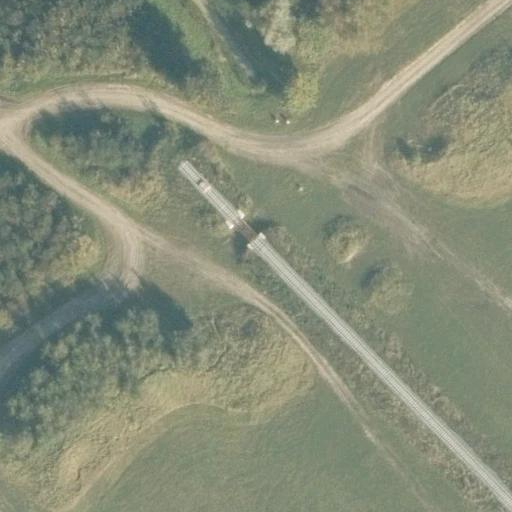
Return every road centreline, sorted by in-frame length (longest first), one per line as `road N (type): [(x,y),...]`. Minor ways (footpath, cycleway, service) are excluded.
road 1 (track): [(496,0),(341,123),(307,140),(227,134),(162,104),(60,109),(0,129)]
road 2 (track): [(0,129),(114,223)]
